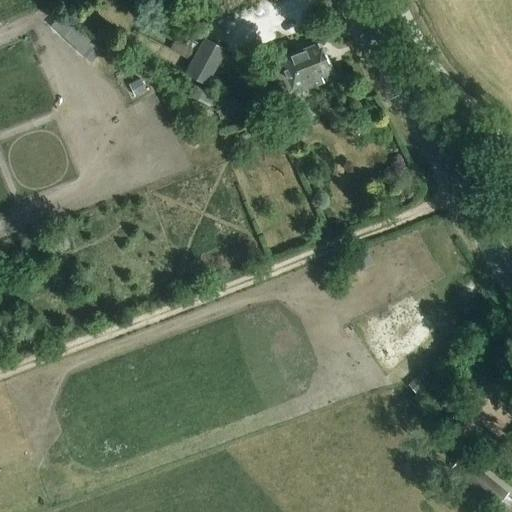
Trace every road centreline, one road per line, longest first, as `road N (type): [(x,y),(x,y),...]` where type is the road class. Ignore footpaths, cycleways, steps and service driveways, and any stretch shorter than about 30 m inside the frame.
road 1 (track): [(0,373),(460,194)]
road 2 (tertiary): [(511,277),(360,0)]
